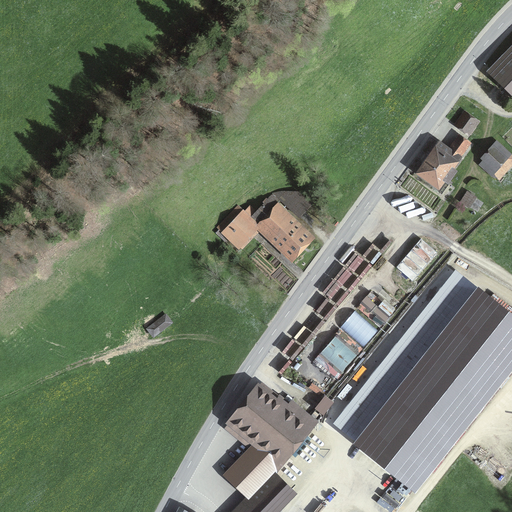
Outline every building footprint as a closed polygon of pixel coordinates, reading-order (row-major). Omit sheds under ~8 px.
[(511,46),(487,72),(511,95),(511,46)] [(464,113),(456,125),(469,134),(477,122),(464,113)] [(419,173),(438,186),(443,179),(448,183),(456,172),(451,168),(468,144),(459,138),(450,150),(441,143),(419,173)] [(497,181),(511,166),(504,160),(510,154),(497,142),(484,157),(485,158),(479,165),(497,181)] [(274,193),(298,216),(310,203),(303,197),(297,194),(291,193),(285,192),(278,192),(274,193)] [(467,192),(461,202),(468,206),(475,197),(467,192)] [(275,206),(279,202),(272,196),(268,200),(270,201),(258,214),(253,219),(262,228),(292,256),(309,238),(275,206)] [(242,215),(237,210),(216,232),(225,240),(229,236),(242,248),(262,228),(253,219),(258,214),(250,207),(242,215)] [(397,264),(414,279),(439,251),(422,236),(397,264)] [(511,372),(511,315),(477,288),(353,445),(415,494),(511,372)] [(396,306),(370,289),(357,309),(383,326),(396,306)] [(355,309),(341,326),(364,346),(378,330),(355,309)] [(153,336),(171,322),(166,315),(148,329),(153,336)] [(340,329),(318,354),(340,373),(362,348),(340,329)] [(235,433),(253,448),(227,475),(249,496),(250,495),(257,502),(278,481),(270,473),(275,468),(276,469),(315,420),(291,401),(286,408),(259,387),(229,423),(238,430),(235,433)] [(315,404),(324,412),(335,400),(326,392),(315,404)] [(257,502),(247,511),(271,511),(290,492),(278,480),(278,481),(257,502)]
